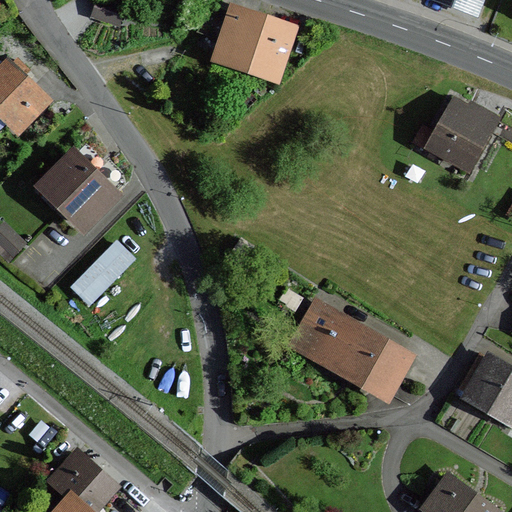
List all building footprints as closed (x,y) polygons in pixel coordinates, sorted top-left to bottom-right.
[(124,7),(102,0),(99,0),(94,16),(118,24),(124,7)] [(444,0),(469,9),(471,0),(444,0)] [(217,6),(199,31),(223,39),(217,56),(270,74),(280,46),(285,48),(291,31),(217,6)] [(9,65),(0,73),(0,111),(20,131),(47,102),(22,78),(28,71),(17,60),(11,67),(9,65)] [(424,128),(416,143),(429,151),(432,145),(468,166),(488,131),(490,132),(497,119),(474,106),(471,112),(456,103),(437,135),(424,128)] [(63,177),(50,191),(85,226),(115,196),(74,156),(58,172),(63,177)] [(0,228),(0,240),(13,254),(21,245),(2,227),(0,228)] [(116,244),(74,287),(90,303),(132,260),(116,244)] [(313,306),(291,345),(345,375),(348,368),(386,389),(395,373),(400,375),(408,361),(313,306)] [(511,371),(481,354),(472,369),(485,377),(473,398),(510,418),(511,414),(511,371)] [(80,502),(71,511),(90,511),(112,488),(103,480),(107,476),(95,466),(92,470),(77,457),(56,481),(80,502)] [(494,511),(448,478),(431,502),(442,511),(441,511),(494,511)]
